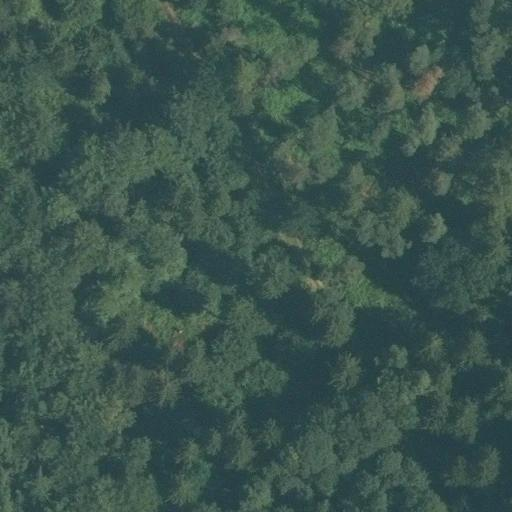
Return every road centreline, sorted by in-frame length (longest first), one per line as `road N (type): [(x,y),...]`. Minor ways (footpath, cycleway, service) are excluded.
road 1 (track): [(152,0),(430,511)]
road 2 (track): [(189,511),(511,260)]
